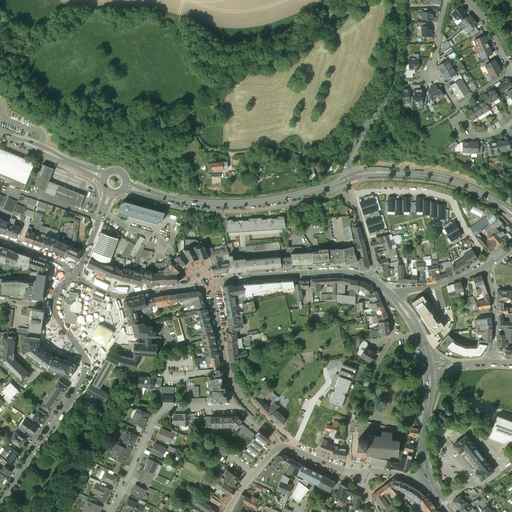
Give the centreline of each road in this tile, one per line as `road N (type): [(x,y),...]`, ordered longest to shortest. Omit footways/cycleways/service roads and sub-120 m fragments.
road 1 (tertiary): [(0,504),(85,371),(54,306)]
road 2 (secondary): [(348,178),(229,203),(123,185)]
road 3 (track): [(358,0),(273,57),(255,60),(204,58),(179,19)]
road 4 (residential): [(110,511),(163,410),(234,406),(256,418)]
road 5 (tertiary): [(209,283),(350,273),(393,297)]
road 6 (residential): [(348,178),(346,158),(390,80),(394,0)]
road 7 (residential): [(352,197),(430,192),(450,199),(493,261)]
road 8 (secondary): [(511,213),(442,179),(376,172),(348,178)]
road 9 (residential): [(209,283),(227,373),(256,418)]
road 10 (tertiary): [(209,283),(116,296),(74,275)]
